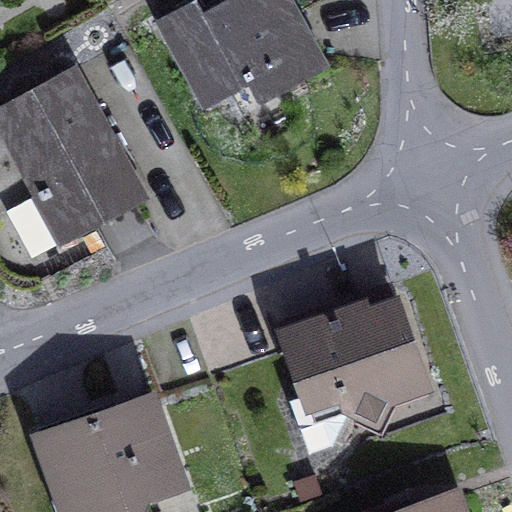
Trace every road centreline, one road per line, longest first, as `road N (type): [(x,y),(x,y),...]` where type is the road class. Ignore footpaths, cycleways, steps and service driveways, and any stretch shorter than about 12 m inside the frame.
road 1 (residential): [(0,357),(431,175)]
road 2 (residential): [(511,408),(431,175)]
road 3 (residential): [(431,175),(410,104),(403,0)]
